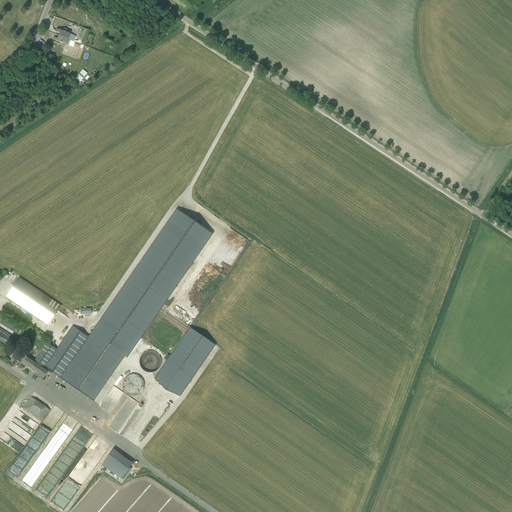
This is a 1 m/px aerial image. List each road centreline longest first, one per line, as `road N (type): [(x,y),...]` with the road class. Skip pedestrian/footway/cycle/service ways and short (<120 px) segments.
road 1 (unclassified): [(511,237),(155,0)]
road 2 (track): [(482,217),(370,511)]
road 3 (track): [(0,151),(217,0)]
road 4 (unclassified): [(214,511),(0,363)]
